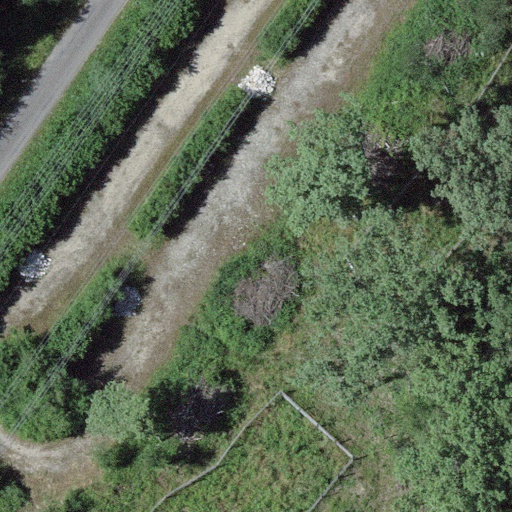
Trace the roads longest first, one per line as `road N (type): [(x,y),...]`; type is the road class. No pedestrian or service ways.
road 1 (track): [(0,443),(39,459),(81,454),(108,419),(154,307),(367,0)]
road 2 (track): [(247,0),(0,344)]
road 3 (unclassified): [(0,155),(108,0)]
